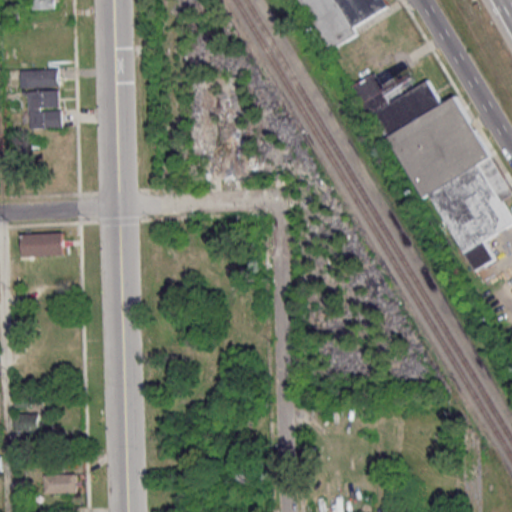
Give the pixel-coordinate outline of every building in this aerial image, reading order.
[(21,86),(61,86),(61,69),(21,69),(21,86)] [(366,78),(462,276),(496,260),(486,239),(511,226),(511,218),(494,182),(501,178),(461,95),(442,104),(427,73),(404,84),(408,91),(391,99),(378,73),(366,78)] [(62,90),(29,90),(30,128),(63,127),(62,90)] [(19,234),(20,259),(64,258),(63,233),(19,234)] [(42,430),(42,413),(23,413),(23,430),(42,430)] [(258,485),(258,467),(236,467),(236,485),(258,485)] [(44,476),(75,475),(76,493),(45,495),(44,476)]
